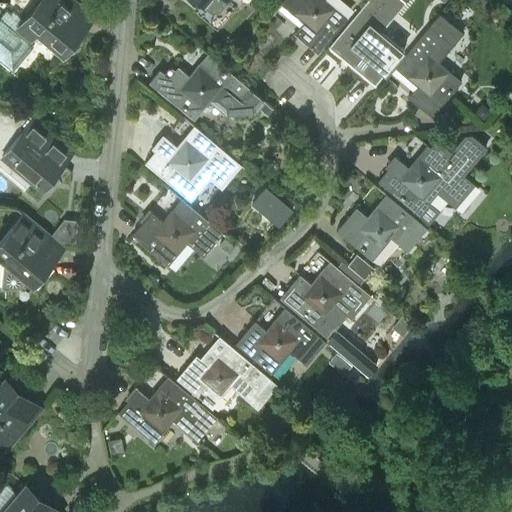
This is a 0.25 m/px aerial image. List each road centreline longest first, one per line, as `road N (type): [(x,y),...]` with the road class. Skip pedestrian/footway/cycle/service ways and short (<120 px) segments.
road 1 (residential): [(294,80),(325,105),(329,162),(321,201),(279,252),(190,315),(173,315),(100,269)]
road 2 (residential): [(100,269),(126,0)]
road 3 (residential): [(91,329),(85,376),(42,349),(63,326)]
